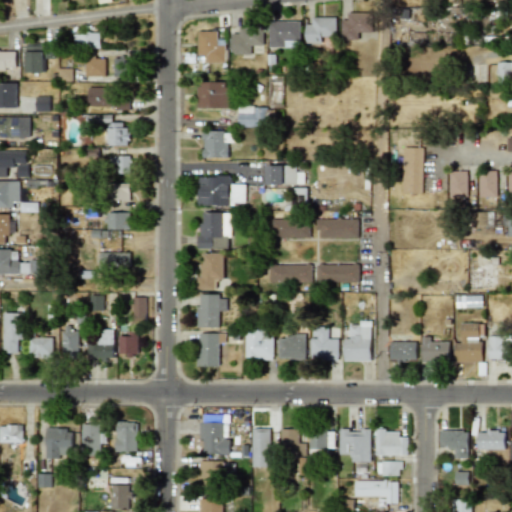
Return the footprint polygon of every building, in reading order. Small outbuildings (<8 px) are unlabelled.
[(341,20),(340,40),(358,40),(358,32),(371,33),(372,13),(347,12),(347,20),(341,20)] [(336,18),(306,17),(306,43),(321,43),(321,37),(335,37),(336,18)] [(299,21),(269,21),(268,47),(298,48),(299,21)] [(262,45),(263,26),(239,25),(238,33),(231,33),(230,54),(250,54),(250,45),(262,45)] [(225,62),(224,39),(217,39),(217,31),(197,31),(197,56),(205,56),(205,63),(225,62)] [(100,33),(73,33),(73,48),(100,48),(100,33)] [(25,44),(25,73),(44,72),(44,59),(54,58),(54,44),(25,44)] [(15,51),(0,51),(0,69),(15,69),(15,51)] [(113,57),(113,79),(131,79),(132,58),(113,57)] [(85,76),(105,76),(105,58),(84,58),(85,76)] [(497,83),(511,83),(511,62),(497,62),(497,83)] [(58,68),(58,81),(72,81),(71,68),(58,68)] [(197,108),(228,108),(228,82),(197,82),(197,108)] [(0,107),(16,107),(16,83),(0,83),(0,107)] [(129,107),(129,94),(117,94),(117,88),(88,88),(88,107),(129,107)] [(49,97),(35,96),(35,111),(49,111),(49,97)] [(237,126),(266,127),(267,107),(238,106),(237,126)] [(0,137),(29,138),(29,117),(0,116),(0,137)] [(108,145),(126,146),(126,122),(108,122),(108,145)] [(226,157),(226,130),(202,131),(203,158),(226,157)] [(402,193),(422,193),(422,148),(402,147),(402,193)] [(27,151),(0,151),(0,176),(6,177),(6,167),(16,167),(16,177),(27,176),(27,151)] [(131,173),(131,155),(114,156),(114,174),(131,173)] [(265,185),(296,184),(296,165),(265,166),(265,185)] [(449,198),(467,198),(467,171),(448,171),(449,198)] [(496,171),(477,171),(478,198),(496,197),(496,171)] [(196,204),(244,205),(245,184),(230,184),(230,177),(196,176),(196,204)] [(0,206),(19,206),(19,181),(0,181),(0,206)] [(111,201),(129,202),(130,183),(111,183),(111,201)] [(305,188),(290,188),(291,208),(306,207),(305,188)] [(37,203),(20,202),(19,211),(37,212),(37,203)] [(229,212),(202,213),(202,223),(198,223),(198,248),(230,248),(229,212)] [(0,243),(4,244),(5,235),(12,235),(12,214),(0,213),(0,243)] [(130,229),(130,213),(105,213),(105,229),(130,229)] [(310,238),(310,220),(272,219),(272,238),(310,238)] [(359,219),(317,219),(317,239),(359,239),(359,219)] [(0,274),(44,273),(44,261),(17,261),(17,249),(0,249),(0,274)] [(98,271),(130,269),(129,252),(97,253),(98,271)] [(216,289),(216,279),(223,279),(223,253),(198,253),(199,290),(216,289)] [(312,282),(311,264),(269,265),(269,283),(312,282)] [(359,264),(316,265),(316,283),(359,281),(359,264)] [(197,327),(219,327),(219,311),(226,312),(226,296),(197,295),(197,327)] [(455,296),(455,307),(481,307),(481,295),(455,296)] [(102,296),(89,296),(90,311),(103,310),(102,296)] [(145,297),(132,297),(132,323),(145,322),(145,297)] [(22,313),(1,314),(2,353),(17,353),(17,340),(23,340),(22,313)] [(344,361),(371,361),(371,321),(359,320),(359,325),(349,325),(348,339),(344,339),(344,361)] [(454,362),(481,362),(481,337),(483,337),(483,323),(460,323),(461,342),(454,342),(454,362)] [(328,327),(312,327),(312,337),(311,337),(310,359),(338,359),(338,338),(328,338),(328,327)] [(62,357),(77,357),(78,329),(63,328),(62,357)] [(272,360),(273,329),(246,328),(245,359),(272,360)] [(113,329),(99,329),(99,344),(86,344),(86,358),(113,358),(113,329)] [(118,355),(138,355),(138,332),(127,331),(127,336),(118,336),(118,355)] [(225,333),(198,333),(198,366),(219,366),(219,343),(225,343),(225,333)] [(278,336),(278,360),(306,359),(305,335),(278,336)] [(430,342),(430,336),(421,337),(421,362),(450,361),(449,341),(430,342)] [(511,343),(511,336),(488,336),(487,360),(511,361),(511,343)] [(52,338),(28,337),(28,356),(52,357),(52,338)] [(416,341),(389,341),(389,360),(416,360),(416,341)] [(229,439),(222,439),(223,415),(200,414),(199,440),(203,440),(202,454),(229,454),(229,439)] [(115,451),(137,451),(137,422),(116,422),(115,451)] [(100,424),(81,424),(82,456),(100,456),(100,424)] [(0,442),(22,442),(22,425),(0,425),(0,442)] [(46,458),(67,458),(66,448),(72,447),(71,428),(45,429),(46,458)] [(270,428),(251,429),(252,467),(271,467),(270,428)] [(280,429),(281,456),(306,455),(305,443),(299,443),(298,429),(280,429)] [(327,429),(309,429),(310,453),(327,453),(327,429)] [(339,454),(351,454),(351,462),(370,462),(370,430),(339,429),(339,454)] [(375,455),(407,455),(408,437),(399,437),(400,430),(376,430),(375,455)] [(467,430),(439,431),(440,449),(454,448),(454,459),(468,458),(467,430)] [(477,450),(505,450),(505,431),(477,432),(477,450)] [(298,472),(306,472),(305,457),(298,457),(298,472)] [(220,461),(199,461),(198,493),(220,494),(220,461)] [(400,461),(376,462),(376,475),(401,475),(400,461)] [(454,484),(467,484),(468,472),(455,471),(454,484)] [(37,487),(50,487),(50,474),(38,474),(37,487)] [(354,481),(354,497),(386,497),(386,503),(397,503),(398,481),(354,481)] [(130,485),(112,485),(111,509),(129,509),(130,485)] [(222,511),(222,499),(198,498),(198,511),(222,511)] [(470,511),(470,499),(452,499),(451,511),(470,511)]
